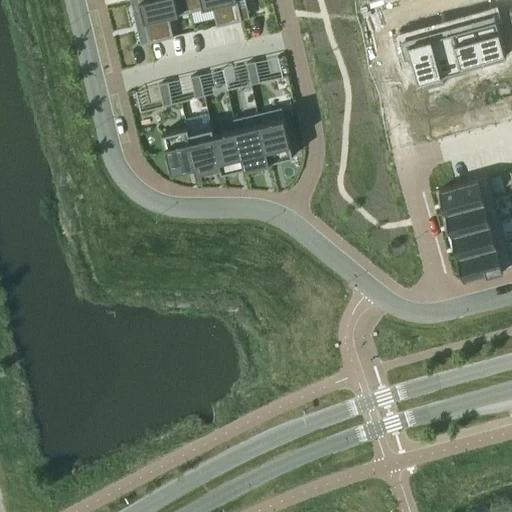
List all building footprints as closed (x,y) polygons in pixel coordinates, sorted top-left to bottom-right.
[(147,0),(140,2),(146,28),(149,41),(174,35),(169,16),(191,10),(188,0),(147,0)] [(188,0),(191,10),(212,5),(217,25),(242,19),(242,18),(239,6),(237,0),(188,0)] [(247,4),(239,6),(242,18),(250,17),(247,4)] [(497,17),(474,23),(485,61),(507,55),(497,17)] [(474,23),(453,29),(464,67),(485,61),(474,23)] [(146,28),(138,30),(141,43),(149,41),(146,28)] [(453,29),(430,35),(441,73),(464,67),(453,29)] [(430,35),(408,42),(418,79),(441,73),(430,35)] [(251,51),(243,53),(245,63),(253,61),(251,51)] [(253,61),(245,63),(247,74),(256,72),(253,61)] [(196,65),(187,67),(190,77),(198,75),(196,65)] [(164,72),(156,74),(158,84),(167,82),(164,72)] [(198,75),(190,77),(192,87),(201,85),(199,79),(198,75)] [(505,90),(494,94),(496,101),(507,98),(505,90)] [(494,94),(482,97),(484,104),(496,101),(494,94)] [(461,102),(450,106),(452,113),(463,110),(461,102)] [(282,106),(258,112),(270,160),(271,160),(270,159),(297,153),(294,140),(291,140),(282,106)] [(450,106),(438,109),(440,116),(452,113),(450,106)] [(258,112),(234,117),(236,127),(237,127),(246,165),(270,160),(258,112)] [(188,125),(163,131),(169,157),(166,157),(169,170),(196,164),(197,164),(189,131),(190,131),(188,125)] [(190,131),(189,131),(197,164),(196,164),(197,169),(220,164),(221,164),(214,132),(215,132),(213,125),(190,131)] [(215,132),(214,132),(221,164),(220,164),(223,174),(236,171),(235,167),(246,165),(237,127),(236,127),(215,132)] [(457,183),(440,188),(446,210),(495,197),(488,175),(457,183)] [(446,212),(442,213),(448,234),(452,232),(452,233),(501,220),(495,197),(446,210),(446,212)] [(501,220),(452,233),(458,255),(507,242),(501,220)] [(511,259),(507,242),(458,255),(465,278),(511,264),(511,259)]
